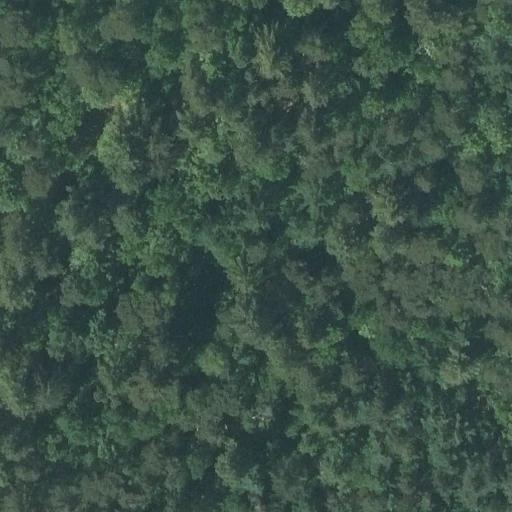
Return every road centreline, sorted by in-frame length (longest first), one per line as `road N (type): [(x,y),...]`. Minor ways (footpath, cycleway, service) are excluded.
road 1 (track): [(69,0),(164,91),(264,232),(272,358),(359,511)]
road 2 (unknown): [(384,0),(0,341)]
road 3 (track): [(0,240),(265,0)]
